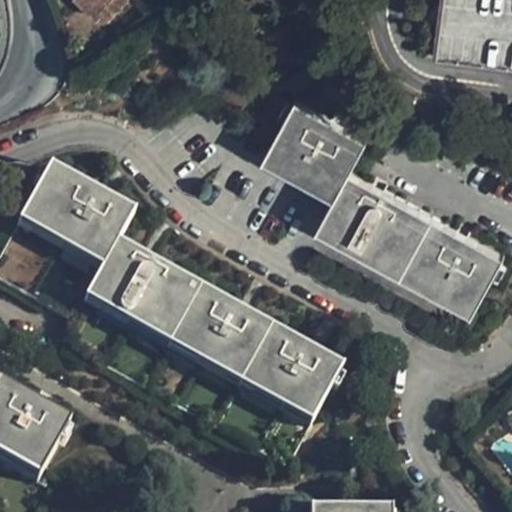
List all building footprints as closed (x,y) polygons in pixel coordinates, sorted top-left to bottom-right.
[(97,10),(85,0),(72,0),(90,17),(97,10)] [(85,0),(97,10),(103,17),(119,0),(85,0)] [(328,75),(359,16),(329,0),(289,0),(267,42),(328,75)] [(511,0),(440,0),(436,44),(511,52),(511,0)] [(505,256),(349,169),(366,138),(296,99),(269,149),(339,188),(323,219),(478,304),(505,256)] [(342,371),(115,246),(132,216),(48,169),(16,228),(97,273),(79,304),(309,430),(342,371)] [(67,424),(0,388),(0,465),(34,485),(67,424)]
